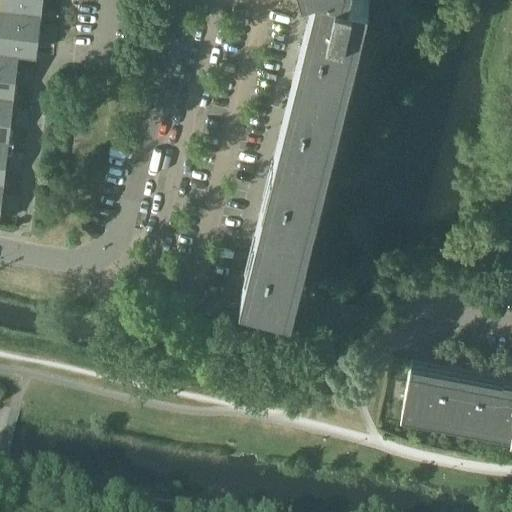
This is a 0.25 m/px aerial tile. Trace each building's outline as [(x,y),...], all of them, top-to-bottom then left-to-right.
[(41,0),(0,0),(0,4),(40,9),(41,0)] [(309,0),(312,8),(244,280),(292,292),(342,90),(364,0),(309,0)] [(0,4),(0,25),(38,30),(40,9),(0,4)] [(44,31),(56,32),(57,24),(45,23),(44,31)] [(0,25),(0,47),(17,49),(17,51),(35,53),(38,30),(0,25)] [(56,32),(44,31),(43,39),(55,41),(56,32)] [(17,49),(0,47),(0,70),(14,72),(17,51),(17,49)] [(33,74),(34,65),(22,64),(21,72),(33,74)] [(0,70),(0,91),(12,93),(14,72),(0,70)] [(32,82),(33,74),(21,72),(20,81),(32,82)] [(12,93),(0,91),(0,113),(10,115),(12,93)] [(28,117),(29,109),(17,107),(16,115),(28,117)] [(10,115),(0,113),(0,135),(7,136),(10,115)] [(28,117),(16,115),(15,124),(27,125),(28,117)] [(11,159),(23,160),(24,152),(12,151),(11,159)] [(23,160),(11,159),(11,167),(22,168),(23,160)] [(18,203),(19,194),(7,193),(6,201),(18,203)] [(17,211),(18,203),(6,201),(5,210),(17,211)] [(412,359),(403,407),(511,427),(511,375),(503,374),(503,375),(412,359)]
